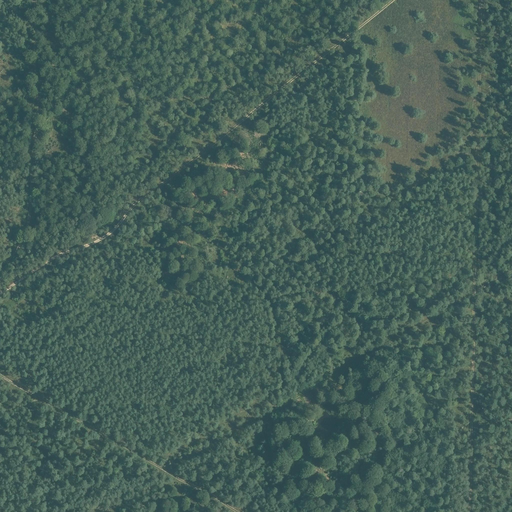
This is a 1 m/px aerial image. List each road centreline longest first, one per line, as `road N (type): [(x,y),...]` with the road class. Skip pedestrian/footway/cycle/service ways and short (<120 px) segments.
road 1 (track): [(480,0),(469,511)]
road 2 (track): [(392,0),(85,247),(0,294)]
road 3 (track): [(167,471),(511,270)]
road 4 (track): [(36,0),(30,228),(0,274)]
road 5 (track): [(167,471),(0,373)]
